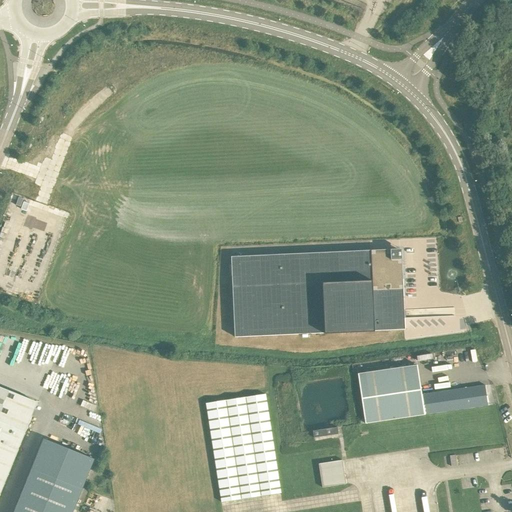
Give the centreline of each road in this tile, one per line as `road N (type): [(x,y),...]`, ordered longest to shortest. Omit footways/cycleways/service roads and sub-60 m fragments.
road 1 (tertiary): [(511,364),(459,163),(411,92)]
road 2 (tertiary): [(397,81),(270,28),(133,8)]
